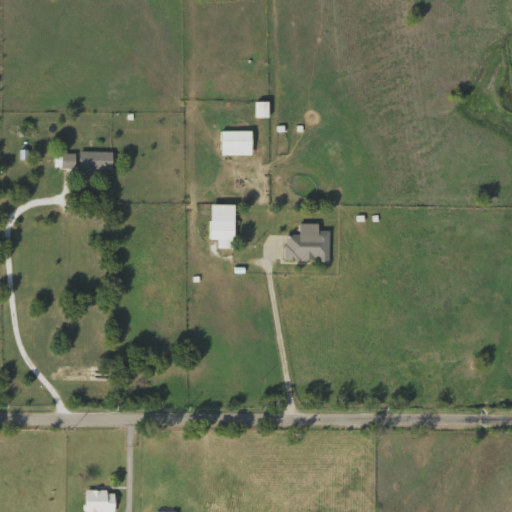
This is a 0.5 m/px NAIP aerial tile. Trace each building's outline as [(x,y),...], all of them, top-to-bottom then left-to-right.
[(220,129),(251,129),(251,154),(220,154),(220,129)] [(113,151),(113,168),(96,168),(96,180),(80,180),(80,151),(113,151)] [(76,152),(76,167),(54,167),(54,152),(76,152)] [(234,203),(234,247),(217,247),(217,239),(211,239),(211,203),(234,203)] [(319,222),(319,229),(330,229),(329,260),(284,259),(285,233),(299,234),(299,222),(319,222)] [(99,511),(85,511),(85,489),(114,489),(114,511),(99,511)]
